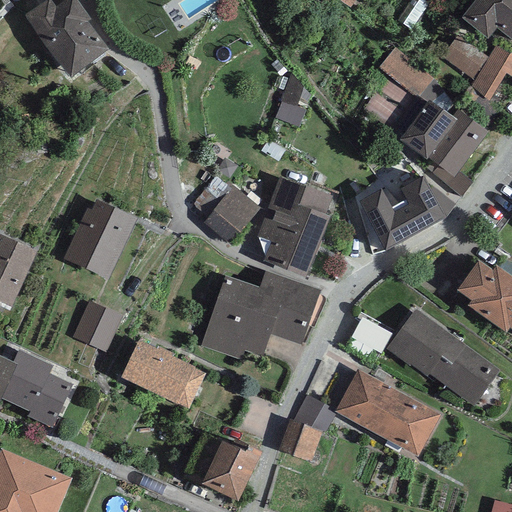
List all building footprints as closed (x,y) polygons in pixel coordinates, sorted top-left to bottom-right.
[(48,0),(26,17),(71,80),(110,52),(91,25),(94,22),(78,0),(64,0),(56,6),(51,0),(48,0)] [(511,0),(476,0),(461,19),(487,41),(496,30),(511,43),(511,0)] [(488,58),(458,37),(442,58),(474,80),(488,58)] [(511,55),(496,46),(488,58),(474,80),(469,88),(489,101),(505,74),(511,79),(511,55)] [(433,80),(395,48),(379,70),(386,75),(408,93),(417,101),(433,80)] [(304,87),(292,73),(281,103),(297,108),(304,87)] [(386,127),(408,93),(386,75),(363,110),(386,127)] [(281,103),(276,118),(297,126),(303,110),(297,108),(281,103)] [(427,159),(456,122),(452,119),(429,103),(400,142),(426,162),(427,159)] [(458,112),(452,119),(456,122),(427,159),(438,168),(453,179),(458,172),(487,134),(458,112)] [(413,164),(380,182),(398,217),(401,215),(414,240),(447,220),(413,164)] [(473,183),(458,172),(453,179),(438,168),(432,173),(461,197),(473,183)] [(332,199),(280,178),(256,238),(270,243),(261,266),(306,284),(332,218),(326,215),(332,199)] [(380,182),(352,196),(368,228),(360,232),(369,250),(377,246),(384,258),(414,240),(401,215),(398,217),(380,182)] [(232,187),(203,224),(230,247),(260,209),(232,187)] [(135,221),(91,200),(63,259),(107,280),(135,221)] [(37,253),(0,235),(0,303),(10,309),(37,253)] [(511,278),(496,267),(492,272),(478,262),(456,293),(471,303),(468,307),(506,334),(509,329),(511,331),(511,278)] [(259,289),(224,277),(199,347),(242,363),(246,353),(262,359),(270,336),(300,347),(320,292),(265,273),(259,289)] [(122,316),(89,301),(72,337),(106,352),(122,316)] [(500,370),(414,311),(387,348),(473,408),(500,370)] [(187,412),(205,375),(173,359),(175,355),(158,347),(156,350),(139,341),(120,379),(187,412)] [(18,351),(13,363),(18,365),(2,399),(30,412),(28,416),(52,428),(72,386),(63,381),(49,375),(53,367),(18,351)] [(13,363),(0,356),(0,402),(2,399),(18,365),(13,363)] [(441,416),(357,372),(335,412),(419,456),(441,416)] [(327,433),(335,415),(308,402),(300,420),(327,433)] [(322,433),(289,421),(278,451),(310,463),(322,433)] [(202,436),(183,478),(238,504),(261,455),(236,443),(233,450),(202,436)] [(2,450),(0,455),(0,511),(58,511),(72,480),(2,450)] [(511,511),(511,506),(494,501),(491,511),(511,511)]
